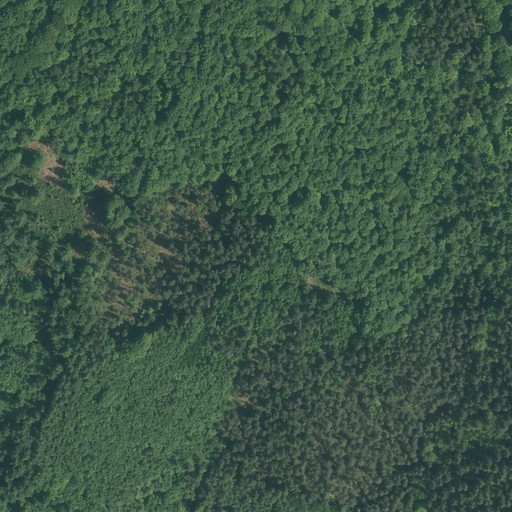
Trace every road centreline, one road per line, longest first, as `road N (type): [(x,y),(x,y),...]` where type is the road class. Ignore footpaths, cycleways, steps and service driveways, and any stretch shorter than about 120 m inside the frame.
road 1 (track): [(6,492),(202,0)]
road 2 (track): [(508,78),(153,0)]
road 3 (track): [(408,511),(511,258)]
